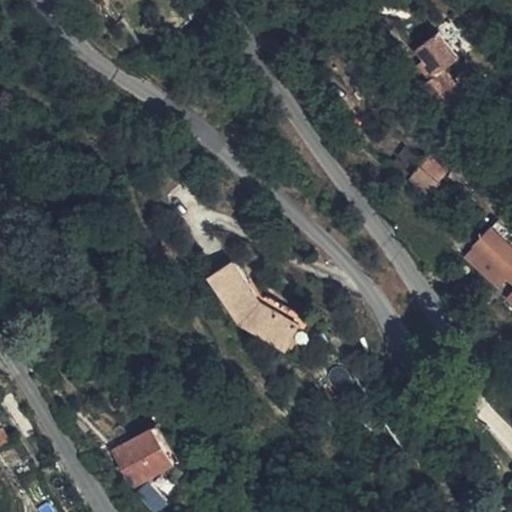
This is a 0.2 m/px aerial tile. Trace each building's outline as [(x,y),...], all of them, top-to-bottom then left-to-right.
[(431,41),(447,25),(425,2),(402,23),(411,33),(404,40),(415,53),(411,56),(432,80),(451,63),(431,41)] [(430,159),(424,170),(444,180),(450,169),(430,159)] [(437,194),(444,180),(424,170),(418,183),(437,194)] [(465,205),(475,210),(480,202),(471,195),(465,205)] [(480,202),(475,210),(472,215),(483,223),(493,211),(480,202)] [(511,226),(493,242),(511,266),(511,226)] [(509,284),(511,281),(511,266),(493,242),(483,249),(509,284)] [(240,315),(276,357),(303,335),(268,292),(239,245),(210,263),(240,315)] [(130,476),(175,450),(152,413),(110,439),(130,476)]
